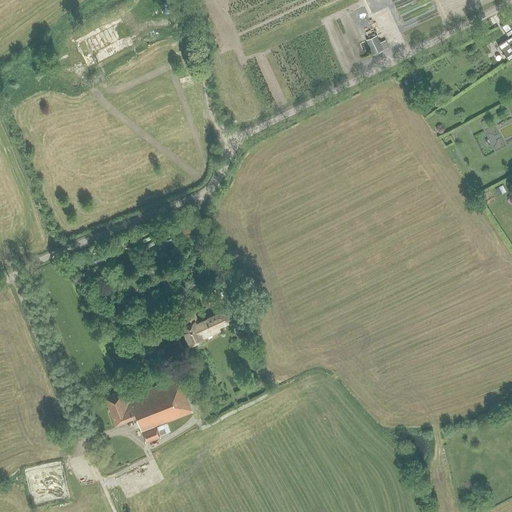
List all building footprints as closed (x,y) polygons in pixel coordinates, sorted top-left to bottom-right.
[(508,62),(511,58),(511,28),(508,22),(501,27),(509,39),(497,46),(508,62)] [(378,34),(367,39),(374,55),(389,48),(385,40),(381,42),(378,34)] [(190,65),(179,68),(183,80),(179,81),(185,103),(199,99),(190,65)] [(413,74),(416,80),(422,77),(419,71),(413,74)] [(504,185),(496,188),(500,195),(507,191),(504,185)] [(146,244),(151,253),(159,248),(155,240),(146,244)] [(171,248),(175,259),(182,256),(179,245),(171,248)] [(160,259),(148,265),(151,272),(163,267),(160,259)] [(173,319),(185,313),(182,305),(169,310),(173,319)] [(182,319),(185,325),(181,327),(188,344),(219,330),(217,327),(227,323),(222,311),(197,322),(193,314),(182,319)] [(145,443),(160,438),(156,427),(192,413),(179,379),(129,398),(125,389),(104,397),(115,425),(135,418),(145,443)] [(65,433),(73,431),(70,420),(62,422),(65,433)] [(156,427),(160,436),(170,432),(167,423),(156,427)]
